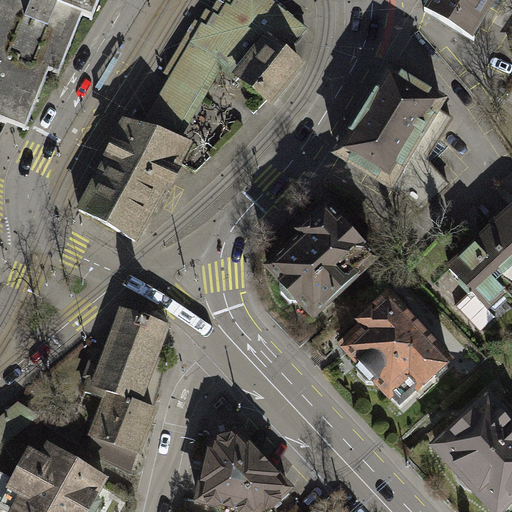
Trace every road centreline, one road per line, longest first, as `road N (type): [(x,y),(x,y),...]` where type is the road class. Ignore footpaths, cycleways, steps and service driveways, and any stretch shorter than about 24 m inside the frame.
road 1 (tertiary): [(184,265),(298,153),(360,56),(374,11)]
road 2 (tertiary): [(126,0),(33,156),(24,199),(44,232)]
road 3 (secondary): [(234,338),(390,511)]
road 4 (residential): [(234,338),(185,389),(152,511)]
road 5 (tertiary): [(0,382),(139,275)]
